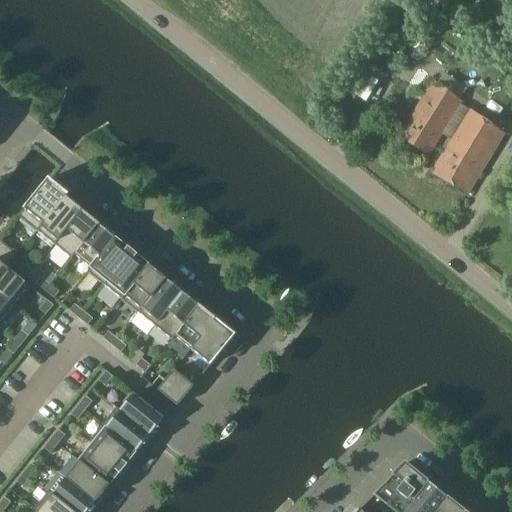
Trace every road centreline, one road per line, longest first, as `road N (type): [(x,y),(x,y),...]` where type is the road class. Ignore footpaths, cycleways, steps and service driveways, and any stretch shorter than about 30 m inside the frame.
road 1 (unclassified): [(511,307),(138,0)]
road 2 (residential): [(271,326),(18,122)]
road 3 (residential): [(271,326),(123,511)]
road 4 (residential): [(503,511),(401,429)]
